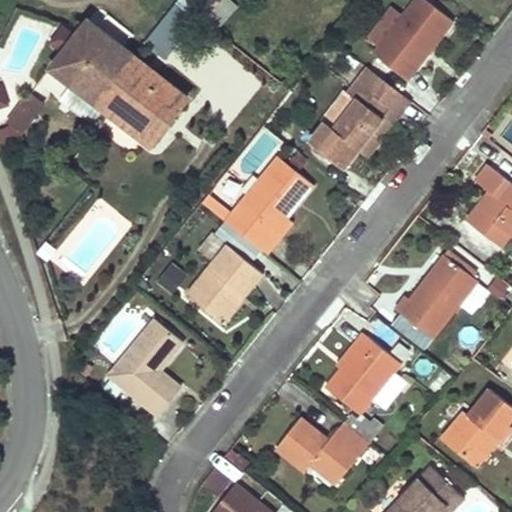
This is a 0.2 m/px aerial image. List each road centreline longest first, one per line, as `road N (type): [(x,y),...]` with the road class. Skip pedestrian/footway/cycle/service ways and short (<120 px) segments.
road 1 (residential): [(511,44),(181,464),(166,511)]
road 2 (residential): [(0,279),(21,335),(29,422),(23,453),(0,492)]
